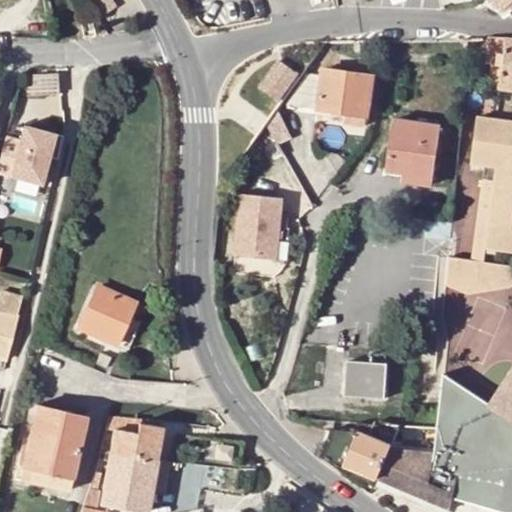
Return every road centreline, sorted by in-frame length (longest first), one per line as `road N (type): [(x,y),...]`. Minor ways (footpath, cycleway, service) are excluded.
road 1 (secondary): [(188,64),(198,114),(194,283),(215,362),(255,424),(360,511)]
road 2 (residential): [(511,25),(364,21),(293,32),(188,64)]
road 3 (residential): [(0,54),(179,46)]
